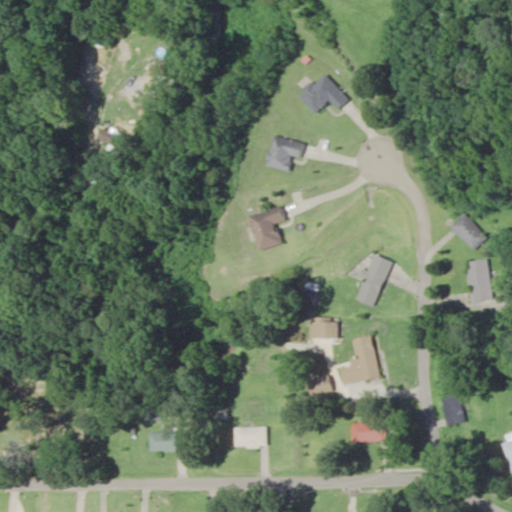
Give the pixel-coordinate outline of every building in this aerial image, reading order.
[(319,113),(332,100),(340,109),(351,98),(326,73),(302,97),(319,113)] [(133,139),(104,130),(100,141),(129,151),(133,139)] [(308,143),(277,136),(270,166),(292,171),(296,156),(304,158),(308,143)] [(259,250),(282,244),(277,223),(287,220),(284,206),(250,215),(259,250)] [(489,238),(468,213),(453,226),(475,251),(489,238)] [(398,262),(380,254),(371,273),(371,272),(359,299),(377,307),(398,262)] [(469,262),(475,303),(496,300),(490,259),(469,262)] [(340,322),(326,322),(326,338),(340,338),(340,322)] [(383,377),(375,335),(356,339),(359,358),(352,359),(354,366),(344,368),(347,384),(383,377)] [(313,395),(334,391),(332,375),(310,379),(313,395)] [(445,394),(451,425),(469,422),(463,391),(445,394)] [(389,408),(371,409),(371,422),(355,423),(355,441),(389,440),(389,408)] [(270,447),(270,427),(238,427),(238,447),(270,447)] [(153,450),(187,450),(187,432),(153,432),(153,450)]
